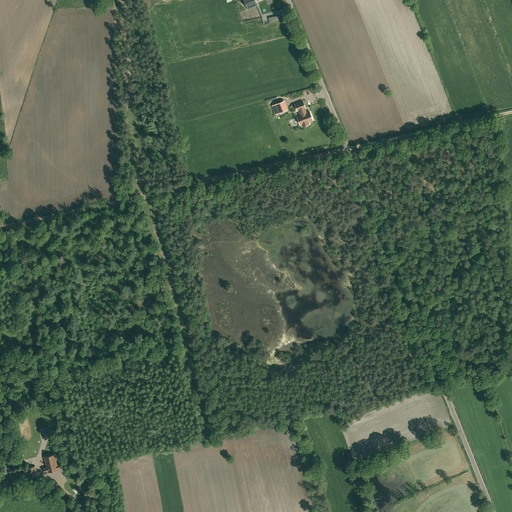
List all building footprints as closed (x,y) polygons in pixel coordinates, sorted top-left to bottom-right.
[(244,0),(248,9),(257,6),(254,0),(244,0)] [(298,110),(300,115),(297,116),(300,125),(302,124),(303,126),(309,124),(308,122),(313,120),(309,111),(306,112),(304,108),(305,108),(303,101),(295,104),(297,111),(298,110)] [(286,110),(282,102),(274,105),(275,107),(273,107),(276,114),(286,110)] [(44,456),(47,468),(43,468),(44,472),(48,471),(48,472),(58,470),(58,468),(61,467),(61,464),(57,465),(54,454),(44,456)] [(37,475),(35,466),(28,467),(30,476),(37,475)]
